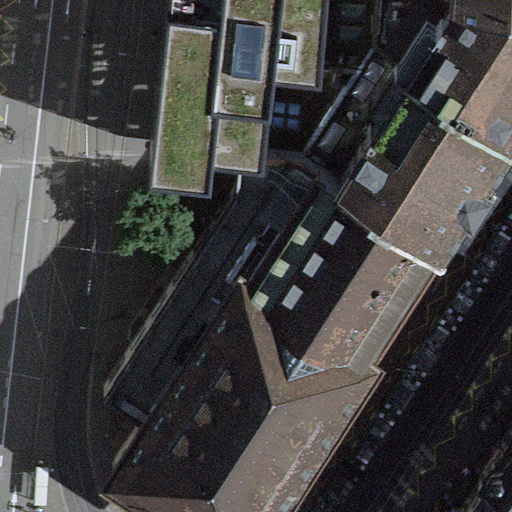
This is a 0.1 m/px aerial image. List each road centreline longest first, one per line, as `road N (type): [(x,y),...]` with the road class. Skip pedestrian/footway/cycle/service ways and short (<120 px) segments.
road 1 (residential): [(39,0),(0,441)]
road 2 (residential): [(343,511),(511,261)]
